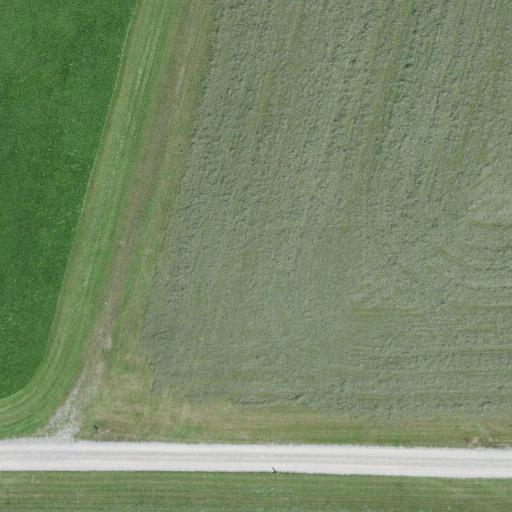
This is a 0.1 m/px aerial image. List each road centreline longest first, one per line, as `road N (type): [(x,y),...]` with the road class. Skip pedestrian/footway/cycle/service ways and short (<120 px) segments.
road 1 (track): [(0,458),(511,463)]
road 2 (track): [(59,456),(187,0)]
